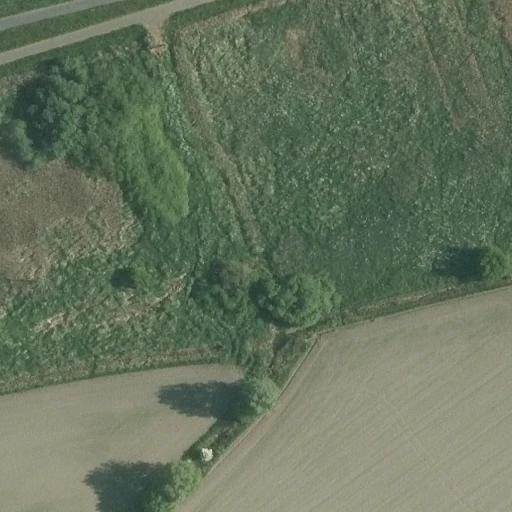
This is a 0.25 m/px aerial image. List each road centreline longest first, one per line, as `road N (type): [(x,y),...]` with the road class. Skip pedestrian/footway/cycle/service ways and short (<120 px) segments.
road 1 (track): [(0,59),(198,0)]
road 2 (track): [(0,32),(134,0)]
